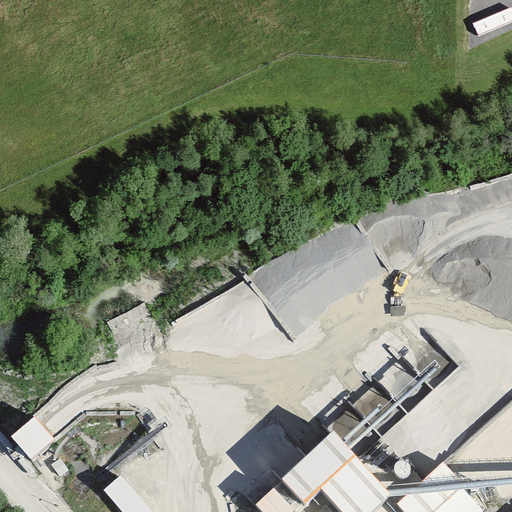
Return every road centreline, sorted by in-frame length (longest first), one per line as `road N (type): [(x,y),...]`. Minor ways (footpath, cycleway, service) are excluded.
road 1 (track): [(204,511),(199,489),(220,454),(364,339),(436,308),(511,323)]
road 2 (track): [(220,454),(185,410),(143,387),(93,387),(51,420)]
